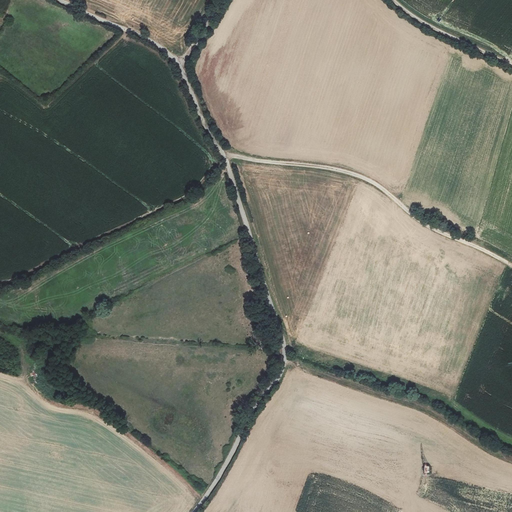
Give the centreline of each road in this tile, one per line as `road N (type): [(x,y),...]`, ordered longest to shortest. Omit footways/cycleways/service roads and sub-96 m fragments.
road 1 (unclassified): [(192,511),(286,355),(224,157),(181,61),(60,0)]
road 2 (track): [(511,268),(424,224),(379,187),(329,167),(224,157)]
road 3 (track): [(387,0),(511,66)]
